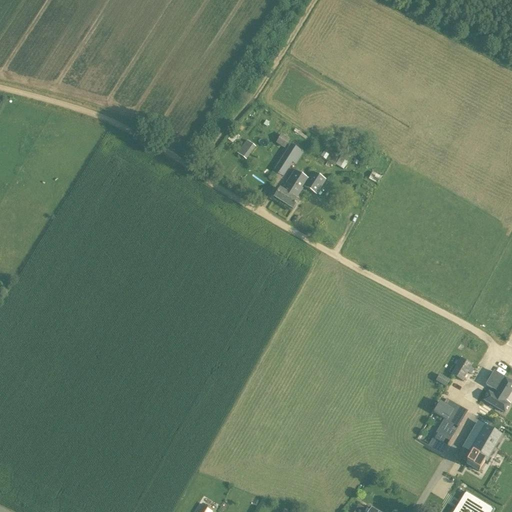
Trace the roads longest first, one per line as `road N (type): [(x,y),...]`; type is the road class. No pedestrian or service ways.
road 1 (track): [(195,173),(475,328),(511,361)]
road 2 (track): [(0,91),(107,121),(195,173)]
road 3 (track): [(314,0),(195,173)]
